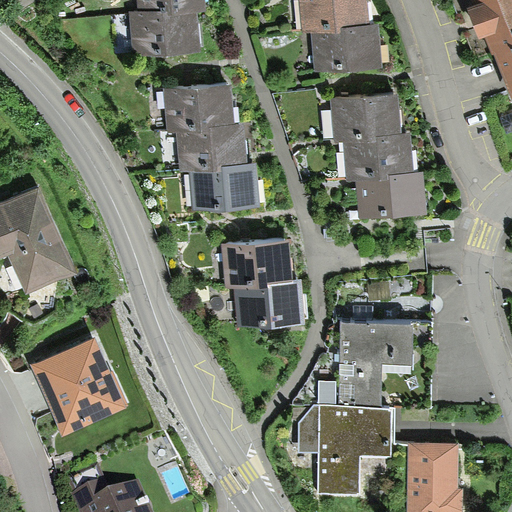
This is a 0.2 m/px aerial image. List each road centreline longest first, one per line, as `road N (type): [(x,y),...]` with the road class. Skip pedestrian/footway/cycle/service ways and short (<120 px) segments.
road 1 (residential): [(233,0),(313,239),(319,313),(313,345),(292,381),(260,420),(218,450)]
road 2 (tertiary): [(218,450),(95,162),(55,103),(0,53)]
road 3 (residential): [(498,200),(475,252),(482,304),(511,383)]
road 4 (residential): [(418,0),(463,161)]
